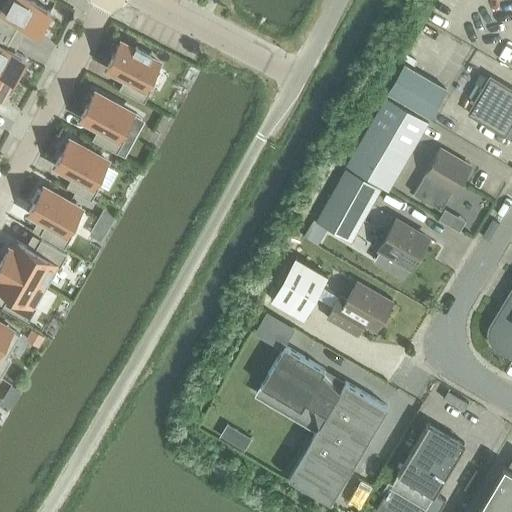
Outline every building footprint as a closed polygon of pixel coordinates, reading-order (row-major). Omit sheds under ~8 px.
[(27,27),(38,33),(50,11),(30,0),(7,0),(1,11),(0,9),(0,28),(13,35),(19,23),(27,27)] [(13,35),(0,28),(0,71),(14,79),(25,57),(14,51),(6,47),(13,35)] [(134,49),(120,42),(107,67),(125,76),(119,88),(144,102),(151,88),(147,86),(159,62),(149,57),(151,54),(136,46),(134,49)] [(404,64),(388,92),(430,116),(445,88),(404,64)] [(0,99),(2,101),(14,79),(0,71),(0,99)] [(511,125),(510,124),(511,119),(511,89),(489,76),(468,112),(504,134),(510,137),(511,133),(511,125)] [(92,139),(117,152),(124,139),(120,136),(133,113),(94,92),(80,117),(99,127),(92,139)] [(384,95),(345,165),(387,188),(426,118),(384,95)] [(67,186),(91,200),(99,186),(94,184),(107,160),(92,152),(68,139),(55,164),(73,174),(67,186)] [(470,166),(439,148),(424,174),(425,175),(414,194),(439,209),(451,190),(455,192),(470,166)] [(343,169),(315,218),(350,237),(378,188),(343,169)] [(29,211),(39,217),(47,222),(40,233),(64,247),(72,234),(68,232),(81,209),(43,187),(41,190),(37,188),(31,199),(34,201),(29,211)] [(395,215),(433,229),(439,212),(402,198),(395,215)] [(463,226),(467,214),(444,206),(440,218),(463,226)] [(104,208),(99,216),(110,223),(115,214),(104,208)] [(410,265),(411,266),(428,238),(395,218),(378,247),(395,257),(389,268),(403,276),(410,265)] [(43,284),(55,264),(59,266),(67,253),(41,239),(34,250),(26,246),(21,243),(16,240),(11,249),(8,247),(1,260),(43,284)] [(270,299),(303,317),(327,275),(295,256),(270,299)] [(1,260),(0,261),(0,288),(1,289),(9,293),(3,305),(29,320),(36,307),(32,305),(43,284),(1,260)] [(362,322),(375,329),(391,301),(356,281),(346,299),(340,295),(327,317),(351,331),(352,330),(351,330),(356,321),(359,323),(363,322),(362,322)] [(317,294),(334,303),(339,293),(323,284),(317,294)] [(497,345),(511,354),(511,290),(492,324),(490,329),(490,334),(491,338),(493,342),(497,345)] [(0,376),(0,377),(11,359),(7,356),(20,335),(0,322),(0,376)] [(31,328),(26,337),(38,344),(43,335),(31,328)] [(330,502),(387,406),(345,381),(340,390),(322,372),(324,368),(284,345),(268,371),(254,394),(316,430),(288,477),(330,502)] [(395,511),(437,511),(445,499),(444,498),(444,499),(434,493),(464,443),(463,442),(429,422),(429,421),(428,421),(397,472),(375,509),(376,510),(380,503),(395,511)] [(227,424),(220,436),(230,442),(237,430),(227,424)] [(475,511),(511,511),(511,459),(507,467),(504,465),(475,511)] [(342,506),(352,511),(356,511),(375,481),(361,473),(342,506)]
